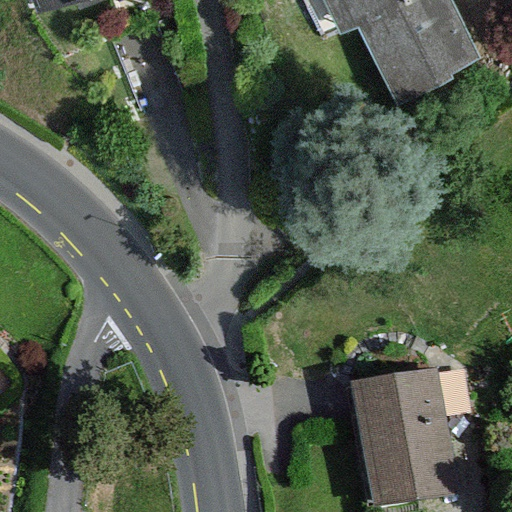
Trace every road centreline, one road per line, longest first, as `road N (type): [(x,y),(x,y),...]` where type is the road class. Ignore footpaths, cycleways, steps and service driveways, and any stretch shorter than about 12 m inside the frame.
road 1 (tertiary): [(219,511),(172,336),(118,251)]
road 2 (residential): [(118,251),(66,443),(56,511)]
road 3 (tertiary): [(118,251),(0,150)]
